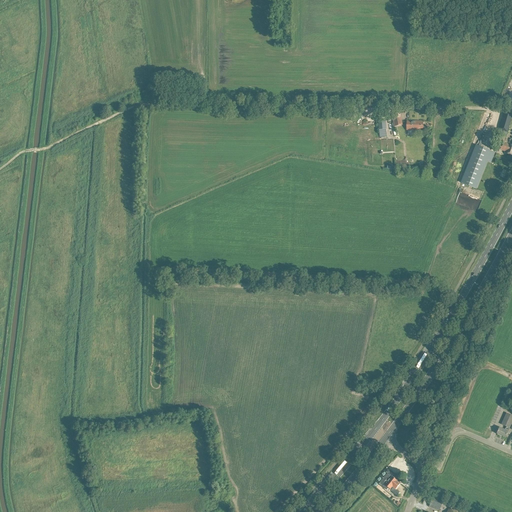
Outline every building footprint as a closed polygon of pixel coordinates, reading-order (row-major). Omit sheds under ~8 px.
[(500,130),(498,129),(497,134),(506,137),(508,132),(511,116),(511,113),(505,112),(500,130)] [(392,114),(393,120),(391,120),(392,126),(394,126),(402,124),(400,113),(392,114)] [(380,120),(378,120),(379,129),(387,129),(386,120),(380,120)] [(407,130),(423,130),(423,121),(407,121),(407,126),(407,130)] [(503,142),(500,149),(502,150),(502,149),(507,151),(507,152),(506,153),(511,155),(511,145),(509,145),(503,142)] [(461,182),(476,188),(487,161),(491,162),(495,152),(477,145),(461,182)] [(508,431),(511,422),(511,414),(507,413),(502,424),(507,427),(505,430),(500,428),(497,433),(506,437),(509,431),(508,431)] [(393,493),(397,496),(400,492),(396,489),(401,483),(396,480),(397,479),(394,476),(393,477),(388,473),(379,484),(383,487),(387,490),(388,488),(390,489),(394,492),(393,493)] [(429,507),(434,508),(439,511),(443,500),(438,498),(433,496),(429,507)]
